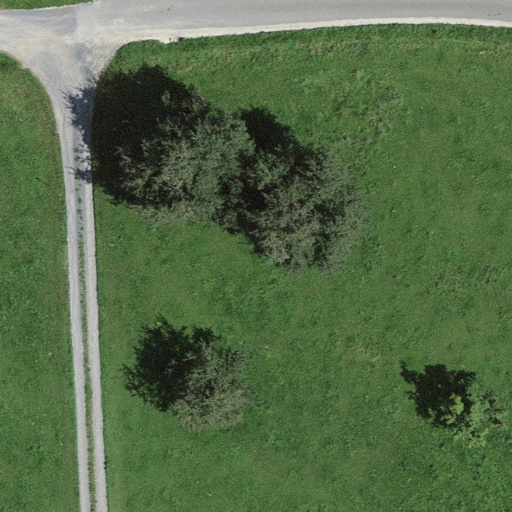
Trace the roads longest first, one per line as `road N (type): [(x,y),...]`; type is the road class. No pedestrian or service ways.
road 1 (track): [(67,24),(95,511)]
road 2 (residential): [(511,11),(346,4),(149,18),(146,0)]
road 3 (track): [(149,18),(0,29)]
